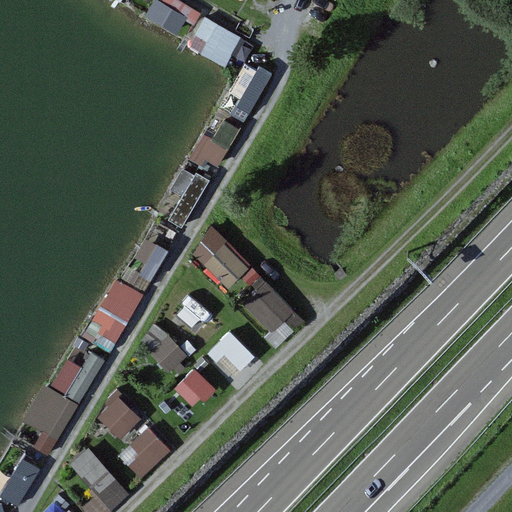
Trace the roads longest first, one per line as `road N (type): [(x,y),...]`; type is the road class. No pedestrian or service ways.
road 1 (track): [(130,511),(511,134)]
road 2 (motorway): [(511,249),(257,511)]
road 3 (motorway): [(340,511),(511,335)]
